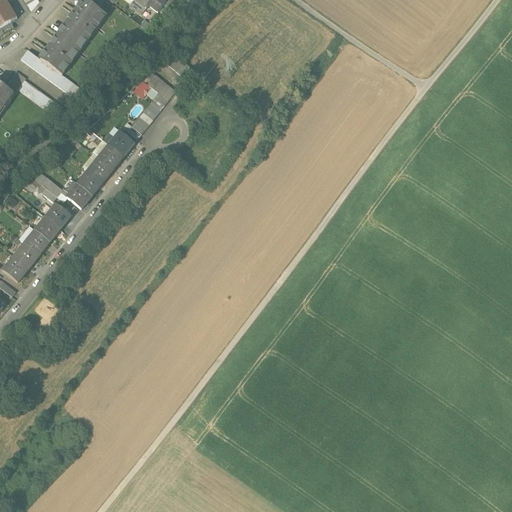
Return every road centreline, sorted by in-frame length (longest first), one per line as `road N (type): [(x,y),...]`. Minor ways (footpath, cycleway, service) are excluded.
road 1 (track): [(105,511),(424,93)]
road 2 (residential): [(0,335),(167,121)]
road 3 (track): [(424,93),(293,0)]
